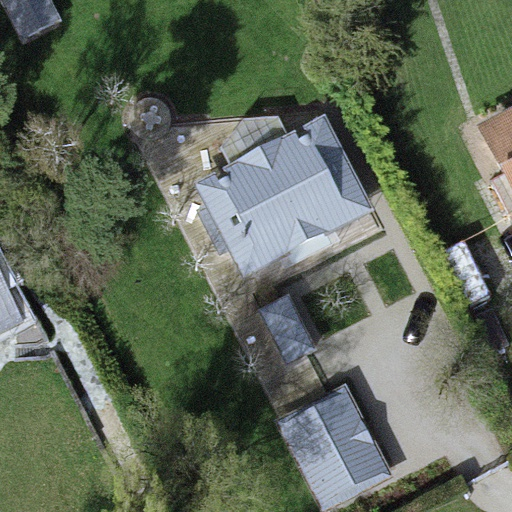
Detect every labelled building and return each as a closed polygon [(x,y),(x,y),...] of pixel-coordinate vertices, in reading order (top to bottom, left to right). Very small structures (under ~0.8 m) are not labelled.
[(43,0),(6,0),(25,38),(54,24),(43,0)] [(511,218),(511,124),(488,137),(508,175),(490,185),(509,220),(511,218)] [(288,144),(232,174),(236,182),(211,196),(217,207),(200,216),(220,255),(237,246),(252,273),(358,218),(318,140),(293,153),(288,144)] [(0,319),(12,314),(0,289),(0,319)] [(286,303),(262,315),(287,365),(312,353),(286,303)] [(379,477),(365,450),(370,448),(359,426),(354,428),(340,401),(287,428),(326,504),(379,477)]
